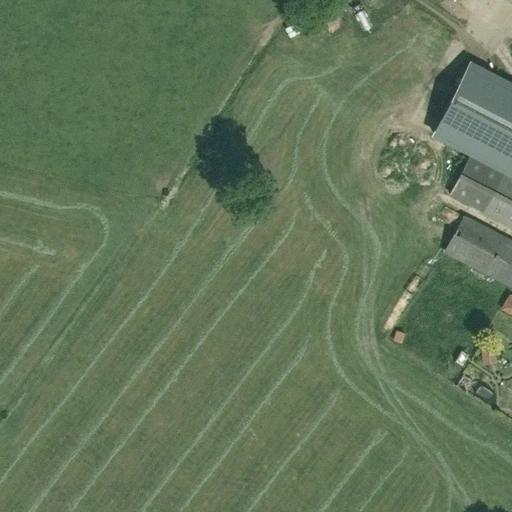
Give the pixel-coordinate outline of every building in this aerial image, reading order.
[(225,149),(250,163),(300,76),(275,62),(225,149)] [(511,84),(471,63),(434,134),(511,175),(511,84)] [(511,176),(471,154),(451,192),(511,224),(511,176)] [(511,241),(463,216),(445,250),(511,285),(511,241)] [(511,297),(505,295),(500,311),(511,314),(511,297)]
